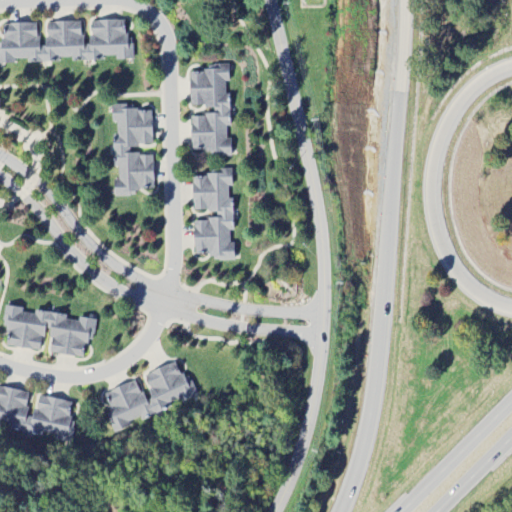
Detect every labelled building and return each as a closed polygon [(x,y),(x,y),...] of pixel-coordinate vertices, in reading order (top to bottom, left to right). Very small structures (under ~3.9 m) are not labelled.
[(2,24),(3,42),(0,41),(0,64),(13,64),(13,62),(103,61),(103,57),(115,57),(115,61),(132,60),(131,38),(124,38),(124,21),(88,22),(89,46),(81,46),(81,23),(45,23),(46,48),(37,48),(37,24),(2,24)] [(191,155),(229,154),(228,128),(229,128),(227,69),(188,70),(190,108),(213,108),(213,116),(190,117),(191,155)] [(152,146),(151,113),(134,113),(134,106),(111,106),(112,124),(116,124),(116,135),(112,136),(113,169),(117,169),(118,181),(113,181),(114,198),(138,197),(137,189),(153,188),(152,156),(130,156),(129,147),(152,146)] [(193,221),(193,255),(211,255),(211,262),(233,262),(232,199),(228,199),(228,187),(232,187),(231,174),(192,174),(193,212),(216,212),(216,220),(193,221)] [(44,353),(83,358),(85,343),(93,343),(95,320),(77,318),(77,319),(22,312),(22,309),(7,307),(2,347),(44,352),(44,353)] [(115,431),(170,409),(168,405),(180,400),(181,403),(197,397),(189,376),(181,379),(175,364),(138,378),(139,380),(101,396),(115,431)] [(28,393),(0,389),(0,425),(24,429),(28,393)] [(71,444),(74,422),(68,421),(71,403),(35,397),(29,433),(54,438),(53,441),(71,444)]
